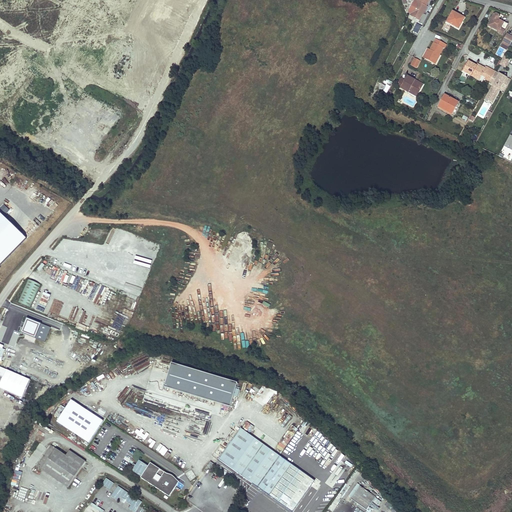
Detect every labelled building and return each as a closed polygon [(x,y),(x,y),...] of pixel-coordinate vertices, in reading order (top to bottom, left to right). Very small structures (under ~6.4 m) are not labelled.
[(414,0),(414,1),(407,14),(420,21),(422,17),(424,18),(426,14),(424,13),(427,6),(430,0),(414,0)] [(459,15),(453,12),(447,22),(458,28),(463,20),(458,17),(459,15)] [(498,17),(494,15),(488,26),(499,31),(498,33),(502,35),(508,24),(503,22),(503,23),(497,20),(498,17)] [(417,34),(422,26),(417,24),(413,31),(417,34)] [(511,40),(511,35),(511,37),(506,34),(502,43),(509,47),(511,40)] [(433,42),(429,49),(428,52),(427,51),(424,58),(435,64),(440,55),(439,54),(442,47),(444,48),(446,45),(439,41),(437,44),(434,42),(433,42)] [(503,56),(499,65),(506,68),(511,59),(503,56)] [(414,58),(410,66),(417,69),(420,61),(414,58)] [(485,77),(490,68),(486,66),(485,68),(477,64),(476,66),(468,61),(463,71),(472,76),(473,74),(480,77),(481,75),(485,77)] [(490,68),(485,77),(484,78),(490,81),(495,71),(490,68)] [(506,77),(495,71),(490,81),(489,82),(493,84),(486,98),(492,101),(500,88),(506,77)] [(415,80),(407,75),(405,79),(401,78),(397,86),(408,92),(409,90),(417,95),(423,85),(414,81),(415,80)] [(511,80),(506,77),(500,88),(505,91),(511,80)] [(383,91),(379,89),(377,93),(375,92),(373,97),(379,100),(383,91)] [(382,102),(385,103),(391,92),(388,90),(382,102)] [(458,103),(445,95),(439,106),(443,109),(444,108),(453,113),(458,103)] [(485,100),(477,115),(484,119),(492,103),(485,100)] [(86,181),(90,185),(96,179),(92,175),(86,181)] [(0,212),(0,266),(27,239),(0,212)] [(83,282),(52,270),(47,280),(78,292),(124,302),(126,292),(83,282)] [(19,304),(31,308),(39,284),(26,280),(19,304)] [(231,409),(238,385),(171,367),(165,390),(231,409)] [(91,391),(97,387),(93,381),(87,385),(91,391)] [(73,401),(63,416),(94,439),(104,422),(73,401)] [(59,423),(90,444),(94,439),(63,416),(59,423)] [(243,427),(253,432),(256,427),(247,421),(243,427)] [(314,424),(306,436),(310,439),(318,427),(314,424)] [(219,460),(292,511),(314,481),(241,429),(219,460)] [(34,469),(48,447),(39,442),(26,464),(34,469)] [(36,466),(68,488),(85,462),(69,451),(66,456),(50,446),(36,466)] [(178,482),(150,463),(148,467),(138,461),(131,471),(141,477),(140,478),(169,497),(178,482)] [(107,479),(103,485),(111,491),(115,484),(107,479)] [(359,486),(350,499),(366,510),(375,498),(359,486)] [(119,487),(112,497),(118,501),(121,497),(132,505),(130,509),(134,511),(136,511),(143,502),(119,487)]
